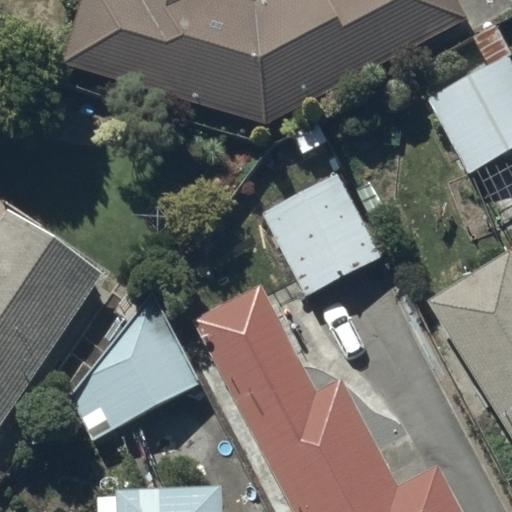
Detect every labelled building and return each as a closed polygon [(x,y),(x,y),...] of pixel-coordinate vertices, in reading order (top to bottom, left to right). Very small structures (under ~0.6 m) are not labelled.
[(87,0),(66,72),(272,133),(472,33),(455,0),(281,0),(258,12),(217,0),(87,0)] [(511,66),(509,60),(431,102),(474,180),(511,159),(511,66)] [(341,180),(261,221),(304,304),(384,262),(341,180)] [(0,442),(106,281),(10,219),(0,234),(0,442)] [(511,259),(431,309),(511,440),(511,259)] [(261,293),(195,329),(296,511),(464,511),(442,471),(402,493),(343,387),(320,399),(261,293)] [(161,294),(73,401),(94,446),(208,391),(161,294)] [(118,504),(99,505),(99,511),(224,511),(224,492),(118,496),(118,504)]
